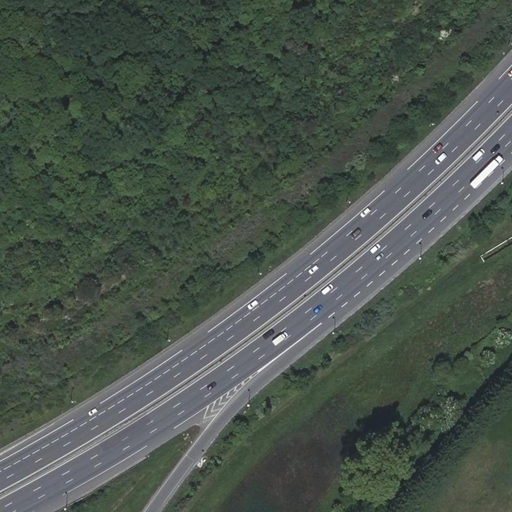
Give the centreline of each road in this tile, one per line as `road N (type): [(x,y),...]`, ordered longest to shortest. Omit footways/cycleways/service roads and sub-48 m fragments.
road 1 (trunk): [(511,85),(424,172),(232,331),(0,476)]
road 2 (trunk): [(5,511),(234,371),(454,194)]
road 3 (trunk): [(150,511),(247,391),(435,228),(454,194)]
